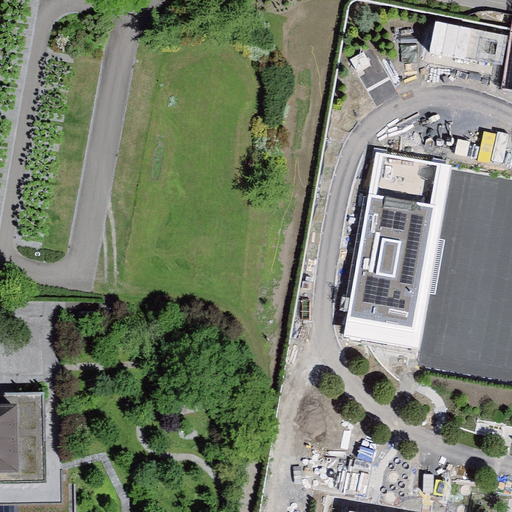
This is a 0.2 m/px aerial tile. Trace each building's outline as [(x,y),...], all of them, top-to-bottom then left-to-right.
[(380,0),(339,0),(331,33),(378,46),(389,2),(380,0)] [(480,56),(480,20),(416,19),(416,55),(480,56)] [(326,38),(316,88),(346,93),(356,44),(326,38)] [(433,205),(368,194),(347,318),(412,329),(433,205)] [(0,485),(47,484),(46,468),(45,394),(0,395),(0,485)]
